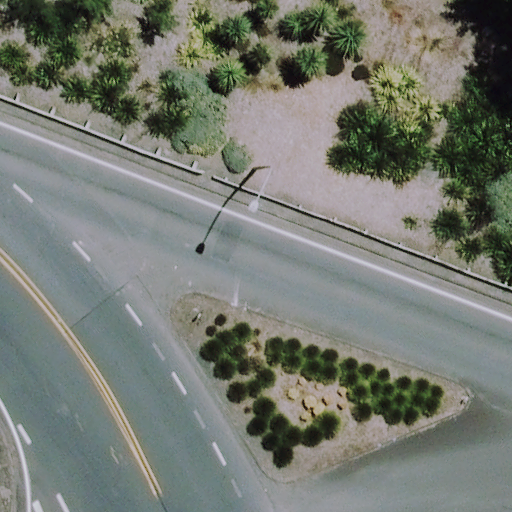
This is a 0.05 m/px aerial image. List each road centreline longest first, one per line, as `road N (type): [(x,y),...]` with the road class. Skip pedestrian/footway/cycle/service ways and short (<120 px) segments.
road 1 (unclassified): [(0,189),(511,368)]
road 2 (tertiary): [(0,254),(103,383),(163,511)]
